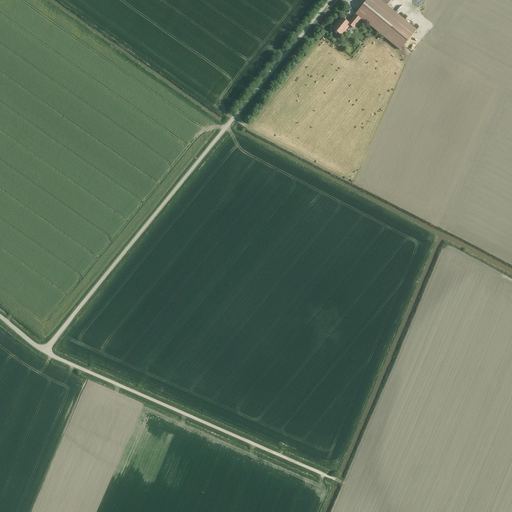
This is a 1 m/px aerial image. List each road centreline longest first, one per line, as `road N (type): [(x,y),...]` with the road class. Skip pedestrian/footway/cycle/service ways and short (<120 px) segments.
road 1 (unclassified): [(0,317),(44,353),(332,0)]
road 2 (track): [(44,353),(344,484)]
